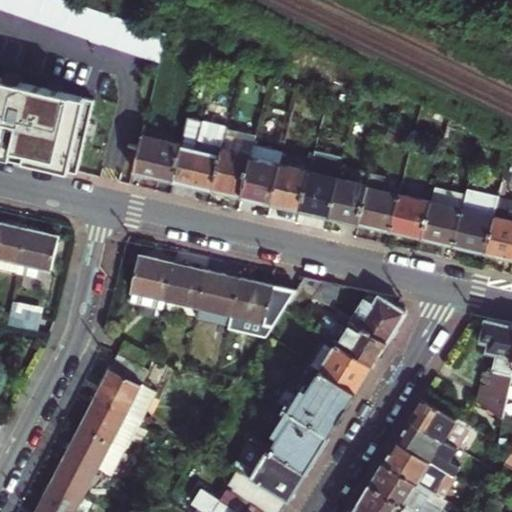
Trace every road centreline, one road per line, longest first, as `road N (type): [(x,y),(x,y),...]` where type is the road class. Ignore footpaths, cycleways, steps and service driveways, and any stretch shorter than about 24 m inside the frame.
road 1 (residential): [(107,207),(452,289)]
road 2 (residential): [(0,486),(69,351),(107,207)]
road 3 (residential): [(452,289),(316,511)]
